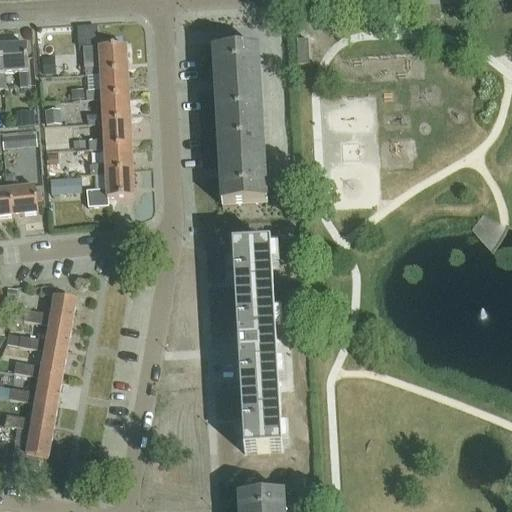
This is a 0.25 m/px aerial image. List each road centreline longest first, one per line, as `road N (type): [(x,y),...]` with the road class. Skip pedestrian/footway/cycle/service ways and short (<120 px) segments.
road 1 (residential): [(127,511),(178,235)]
road 2 (residential): [(178,235),(160,4)]
road 3 (residential): [(178,235),(0,256)]
road 4 (residential): [(0,13),(160,4)]
